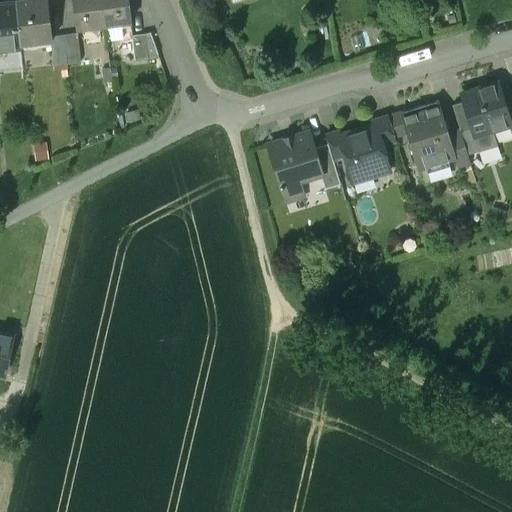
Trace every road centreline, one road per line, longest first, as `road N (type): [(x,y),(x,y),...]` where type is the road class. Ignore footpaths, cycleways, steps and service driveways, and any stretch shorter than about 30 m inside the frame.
road 1 (track): [(228,111),(278,296),(511,429)]
road 2 (residential): [(511,28),(211,116)]
road 3 (residential): [(211,116),(0,224)]
road 4 (track): [(278,296),(230,511)]
road 5 (residential): [(160,0),(211,116)]
